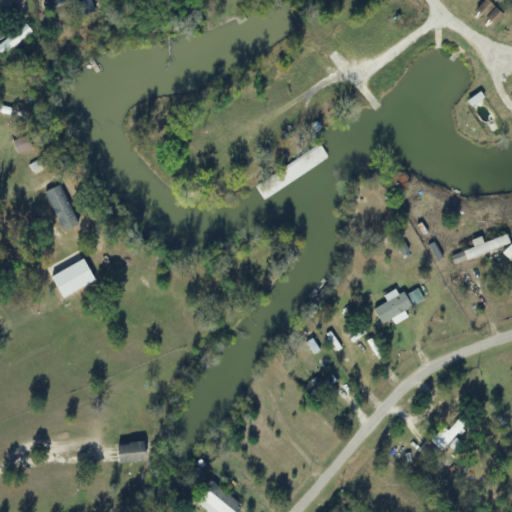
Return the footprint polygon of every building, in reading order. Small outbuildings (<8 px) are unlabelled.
[(485,0),(476,9),(493,26),(503,16),(487,0),(485,0)] [(0,43),(0,57),(30,33),(24,25),(0,43)] [(509,245),(505,235),(482,243),(480,237),(469,241),(472,249),(448,257),(451,265),(509,245)] [(95,284),(85,261),(51,275),(61,299),(95,284)] [(371,320),(378,330),(407,313),(401,303),(371,320)] [(441,453),(468,425),(458,417),(445,430),(441,427),(417,452),(424,458),(434,447),(441,453)] [(146,463),(145,444),(115,445),(116,464),(146,463)] [(192,502),(205,511),(235,511),(241,504),(208,481),(192,502)]
